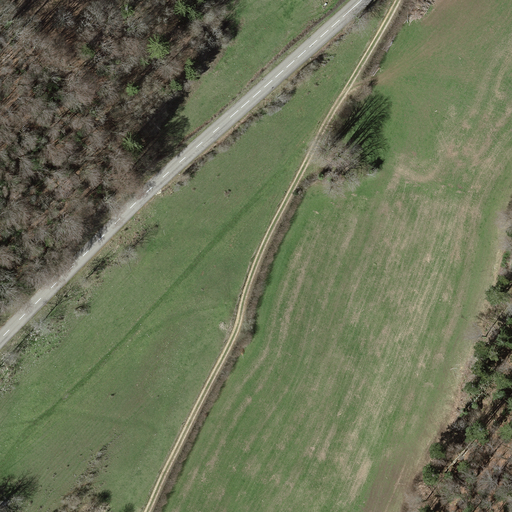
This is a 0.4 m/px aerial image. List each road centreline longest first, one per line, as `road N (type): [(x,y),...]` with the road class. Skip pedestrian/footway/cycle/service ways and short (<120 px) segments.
road 1 (track): [(398,0),(312,148),(147,511)]
road 2 (secondary): [(0,338),(150,188),(361,0)]
